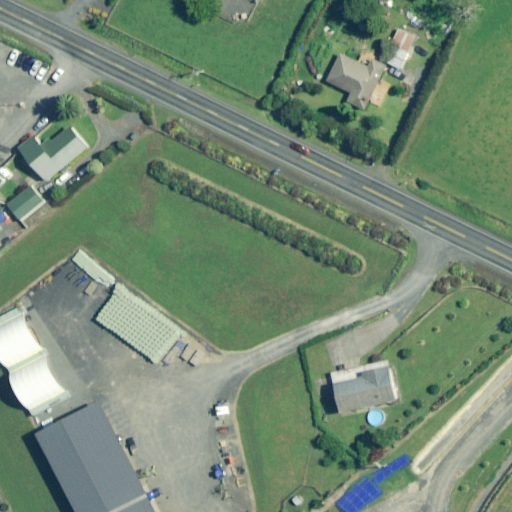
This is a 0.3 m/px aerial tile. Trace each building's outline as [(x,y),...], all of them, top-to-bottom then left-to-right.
[(418,39),(400,30),(384,60),(402,70),(418,39)] [(385,76),(345,55),(331,82),(355,94),(351,102),(368,110),(385,76)] [(91,149),(74,127),(47,148),(38,136),(22,149),(49,182),(91,149)] [(47,201),(35,186),(10,206),(23,221),(47,201)] [(401,402),(393,368),(368,374),(369,379),(339,385),(345,414),(401,402)] [(149,511),(94,394),(29,427),(68,511),(149,511)]
